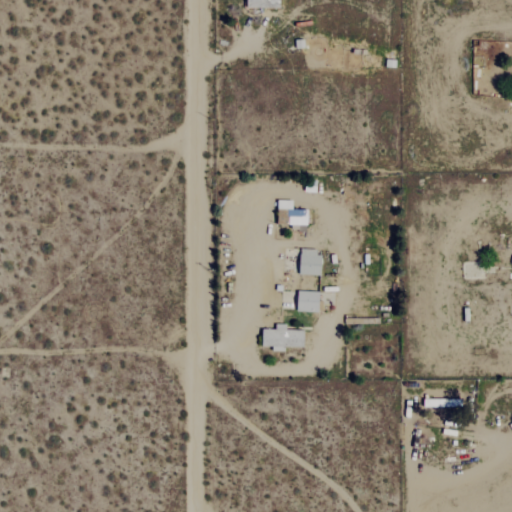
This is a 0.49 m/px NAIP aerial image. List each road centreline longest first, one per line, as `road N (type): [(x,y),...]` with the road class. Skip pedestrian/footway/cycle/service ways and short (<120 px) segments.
road 1 (residential): [(200,0),(192,511)]
road 2 (track): [(192,377),(327,479),(358,511)]
